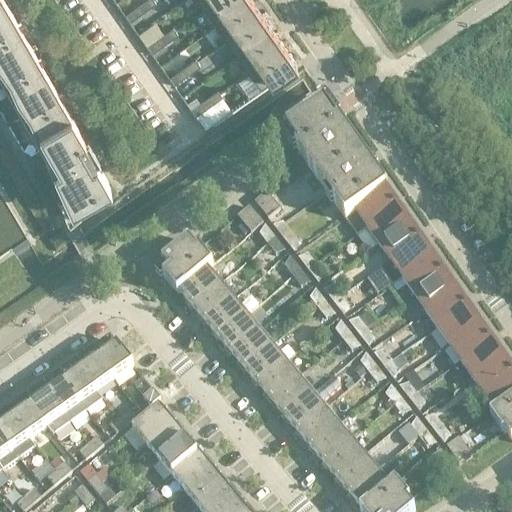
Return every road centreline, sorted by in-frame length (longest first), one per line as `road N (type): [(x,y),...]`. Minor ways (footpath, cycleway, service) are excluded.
road 1 (residential): [(0,383),(115,303),(138,314),(302,511)]
road 2 (residential): [(355,98),(511,325)]
road 3 (residential): [(197,144),(95,0)]
road 4 (residential): [(355,98),(284,0)]
